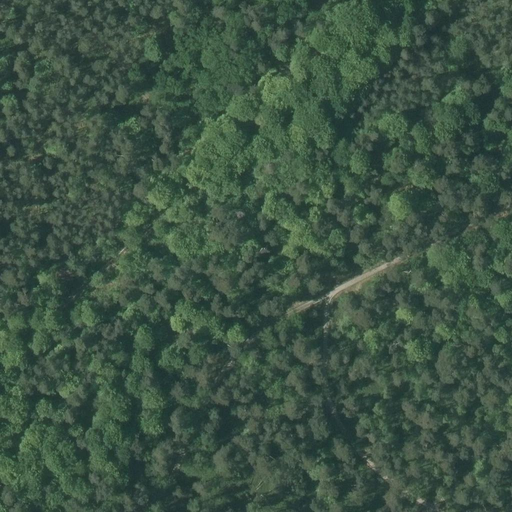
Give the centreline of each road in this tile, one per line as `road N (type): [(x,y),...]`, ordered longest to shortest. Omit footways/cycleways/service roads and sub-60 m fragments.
road 1 (track): [(0,360),(401,0)]
road 2 (track): [(210,171),(66,0)]
road 3 (track): [(323,296),(511,204)]
